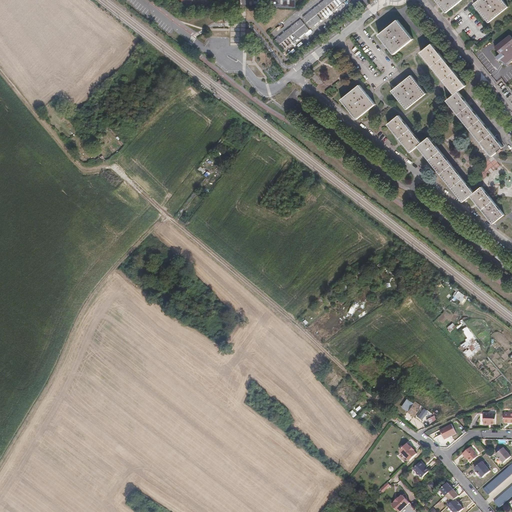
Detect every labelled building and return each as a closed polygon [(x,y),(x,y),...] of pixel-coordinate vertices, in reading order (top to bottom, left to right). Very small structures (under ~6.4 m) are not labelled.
[(311,28),(345,0),(324,0),(303,18),(311,28)] [(436,0),(447,13),(462,0),(436,0)] [(502,0),(479,0),(474,4),(489,22),(508,7),(502,0)] [(309,29),(301,19),(275,41),(283,50),(309,29)] [(395,54),(413,39),(398,20),(379,35),(395,54)] [(511,37),(510,35),(495,47),(501,54),(502,53),(509,62),(511,59),(511,37)] [(448,101),(493,156),(498,152),(499,153),(503,149),(502,148),(504,147),(459,92),(466,86),(432,44),(421,53),(455,95),(448,101)] [(411,76),(392,91),(407,109),(426,94),(411,76)] [(357,119),(376,104),(360,85),(342,100),(357,119)] [(474,193),(429,137),(422,144),(399,116),(388,124),(411,152),(419,146),(463,202),(471,196),(493,224),(504,215),(482,187),(474,193)] [(400,187),(392,180),(388,186),(396,192),(400,187)] [(430,196),(422,189),(418,195),(426,201),(430,196)] [(419,211),(429,218),(433,213),(423,205),(419,211)] [(467,225),(457,217),(453,223),(463,230),(467,225)] [(449,226),(439,218),(435,223),(445,231),(449,226)] [(477,233),(473,239),(486,249),(490,243),(477,233)] [(469,242),(461,236),(457,241),(465,247),(469,242)] [(507,257),(500,251),(495,256),(503,263),(507,257)] [(492,260),(484,254),(480,259),(488,265),(492,260)] [(463,296),(457,291),(453,297),(462,303),(464,300),(462,298),(463,296)] [(331,293),(328,296),(334,302),(336,298),(331,293)] [(452,319),(449,321),(446,317),(441,322),(450,332),(458,325),(452,319)] [(468,328),(463,331),(467,340),(473,337),(468,328)] [(413,405),(408,411),(413,415),(418,409),(413,405)] [(375,412),(371,417),(379,424),(384,419),(375,412)] [(496,425),(496,415),(484,414),(484,425),(496,425)] [(453,425),(441,430),(445,439),(457,434),(453,425)] [(400,451),(410,461),(417,454),(414,451),(415,450),(411,447),(407,444),(400,451)] [(471,447),(463,454),(465,457),(466,456),(468,459),(471,462),(478,456),(471,447)] [(504,447),(497,454),(499,457),(498,457),(501,460),(502,459),(504,462),(511,456),(504,447)] [(483,461),(475,468),(477,471),(477,472),(479,475),(480,474),(483,477),(491,471),(483,461)] [(422,462),(414,469),(416,472),(416,474),(418,475),(419,475),(422,478),(429,472),(426,468),(424,466),(424,465),(422,462)] [(511,474),(511,464),(484,489),(488,495),(511,474)] [(384,493),(391,486),(388,483),(381,490),(384,493)] [(440,490),(445,496),(453,490),(448,484),(440,490)] [(511,486),(494,502),(499,507),(511,496),(511,486)] [(459,496),(453,490),(445,496),(451,503),(459,496)] [(400,499),(400,498),(395,502),(396,503),(393,506),(399,511),(401,511),(411,503),(403,495),(400,499)] [(459,502),(456,499),(451,503),(449,505),(454,511),(459,511),(464,508),(462,505),(459,501),(459,502)]
